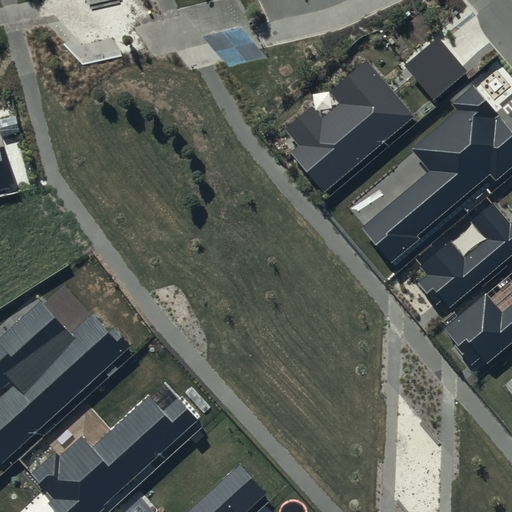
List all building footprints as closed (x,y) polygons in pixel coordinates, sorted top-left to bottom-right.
[(439,37),(406,65),(434,99),(468,71),(439,37)] [(300,146),(291,153),(324,193),(416,117),(367,59),(329,91),(339,104),(323,117),(313,106),(285,128),(300,146)] [(511,166),(511,129),(473,84),(451,103),(457,111),(411,150),(429,171),(362,228),(392,263),(420,240),(417,236),(490,174),(496,181),(511,166)] [(0,188),(9,186),(0,149),(0,188)] [(511,221),(510,223),(492,202),(469,222),(484,239),(464,257),(450,240),(418,267),(425,274),(414,283),(435,307),(442,301),(449,309),(511,256),(511,268),(509,271),(511,274),(511,299),(501,309),(486,291),(442,328),(472,363),(481,355),(487,361),(511,339),(511,221)] [(0,389),(4,394),(0,397),(0,460),(1,462),(129,346),(114,329),(108,334),(91,315),(70,334),(40,301),(0,337),(0,389)] [(54,452),(30,474),(52,499),(47,504),(54,511),(100,511),(200,422),(178,398),(162,412),(149,397),(92,448),(81,436),(58,456),(54,452)] [(154,511),(142,498),(126,511),(247,511),(266,495),(240,465),(187,511),(154,511)]
